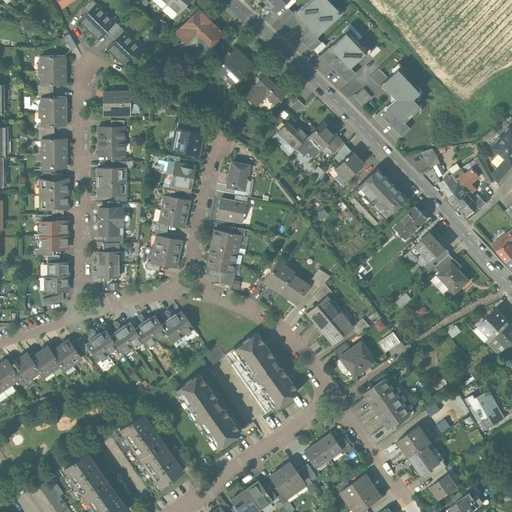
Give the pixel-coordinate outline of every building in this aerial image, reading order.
[(56,0),(61,9),(73,0),(56,0)] [(91,0),(83,8),(88,13),(96,4),(91,0)] [(162,10),(162,11),(171,0),(153,0),(152,1),(162,10)] [(163,11),(173,19),(178,14),(179,14),(185,7),(191,0),(171,0),(162,11),(163,11)] [(273,0),(267,6),(275,15),(290,0),(273,0)] [(310,0),(296,13),(307,25),(330,3),(327,0),(310,0)] [(330,3),(307,25),(311,29),(318,37),(318,36),(332,24),(339,17),(335,12),(337,10),(330,3)] [(105,14),(96,4),(88,13),(79,22),(89,31),(105,14)] [(199,12),(200,13),(201,12),(195,6),(190,11),(186,15),(191,21),(199,12)] [(178,24),(186,15),(190,11),(185,7),(179,14),(178,14),(173,19),(172,20),(178,24)] [(200,13),(199,12),(191,21),(177,35),(184,43),(194,32),(210,47),(222,35),(200,13)] [(105,14),(89,31),(98,40),(107,31),(115,23),(105,14)] [(115,23),(107,31),(111,36),(120,27),(115,23)] [(350,26),(343,33),(344,34),(351,34),(358,42),(362,38),(350,26)] [(120,27),(111,36),(116,40),(123,32),(124,31),(120,27)] [(318,37),(311,29),(300,40),(312,53),(313,51),(321,44),(317,40),(319,37),(318,36),(318,37)] [(133,41),(123,32),(116,40),(107,49),(116,58),(133,41)] [(69,34),(63,38),(71,51),(76,47),(69,34)] [(344,34),(329,49),(338,57),(333,61),(334,62),(337,65),(338,66),(342,62),(349,69),(350,68),(367,52),(358,42),(351,34),(344,34)] [(133,41),(116,58),(126,68),(135,59),(143,51),(133,41)] [(321,44),(313,51),(317,55),(326,47),(322,43),(321,44)] [(377,47),(369,55),(373,60),(381,51),(377,47)] [(338,57),(329,49),(321,56),(330,66),(334,62),(333,61),(338,57)] [(143,50),(143,51),(135,59),(139,63),(148,55),(143,50)] [(225,78),(224,79),(232,88),(253,67),(236,50),(226,61),(223,58),(214,67),(225,78)] [(41,71),(64,71),(64,65),(65,65),(65,56),(40,57),(40,65),(41,65),(41,71)] [(338,66),(337,65),(333,69),(347,84),(356,75),(350,68),(349,69),(342,62),(338,66)] [(388,79),(380,85),(381,86),(389,95),(392,92),(394,95),(394,105),(389,109),(394,114),(403,124),(404,123),(416,112),(417,111),(417,91),(406,79),(407,77),(398,68),(388,79)] [(379,70),(370,78),(379,87),(381,86),(380,85),(388,79),(379,70)] [(64,77),(64,71),(41,71),(41,78),(40,78),(40,85),(40,86),(53,86),(65,86),(65,77),(64,77)] [(277,104),(280,101),(285,96),(280,91),(265,77),(256,86),(257,86),(246,97),(256,107),(268,95),(277,104)] [(280,101),(285,105),(293,95),(284,87),(280,91),(285,96),(280,101)] [(129,92),(103,93),(104,115),(127,115),(126,106),(129,106),(129,92)] [(285,105),(284,106),(295,117),(305,107),(293,95),(285,105)] [(40,98),(40,106),(42,106),(42,112),(65,112),(65,106),(65,97),(53,98),(40,98)] [(65,112),(42,112),(42,119),(41,119),(41,126),(41,127),(53,127),(66,127),(66,118),(65,118),(65,112)] [(394,114),(390,117),(386,113),(381,117),(402,138),(410,130),(404,123),(403,124),(394,114)] [(179,119),(176,129),(190,132),(192,121),(179,119)] [(308,138),(296,150),(305,158),(308,154),(314,160),(337,136),(323,123),(308,138)] [(507,158),(511,163),(511,125),(511,126),(503,136),(502,136),(506,139),(496,149),(502,154),(498,154),(493,159),(492,161),(497,165),(507,158)] [(124,128),(124,127),(110,127),(98,128),(98,135),(98,138),(98,142),(122,141),(122,129),(124,128)] [(296,150),(308,138),(302,132),(300,130),(298,128),(286,142),(292,148),(295,151),(296,150)] [(180,142),(178,151),(197,154),(201,134),(190,132),(176,129),(174,141),(180,142)] [(490,143),(496,149),(506,139),(502,136),(503,136),(499,133),(490,143)] [(41,139),(41,140),(41,147),(42,147),(42,154),(65,153),(65,147),(66,147),(66,139),(53,139),(41,139)] [(122,141),(98,142),(98,145),(98,149),(98,156),(111,156),(124,156),(124,154),(122,154),(122,141)] [(290,158),(295,151),(292,148),(285,154),(290,158)] [(348,158),(352,154),(347,149),(338,158),(341,162),(342,160),(344,162),(346,159),(348,157),(348,158)] [(438,164),(440,163),(433,150),(421,153),(430,169),(433,167),(438,164)] [(65,153),(42,154),(43,160),(41,160),(41,167),(41,168),(54,168),(66,168),(66,159),(65,159),(65,153)] [(356,173),(359,175),(364,170),(361,168),(363,166),(352,154),(348,158),(348,157),(346,159),(344,162),(335,170),(341,176),(336,181),(342,187),(356,173)] [(481,155),(475,159),(488,184),(495,180),(481,155)] [(490,170),(495,180),(511,165),(511,163),(507,158),(497,165),(490,170)] [(226,187),(244,191),(249,166),(231,162),(226,187)] [(188,188),(190,186),(194,169),(192,167),(191,167),(189,165),(185,164),(183,165),(178,164),(176,166),(175,170),(176,172),(174,173),(172,183),(174,185),(188,188)] [(444,174),(438,164),(433,167),(439,177),(444,174)] [(125,195),(125,169),(125,168),(113,168),(97,168),(97,196),(114,196),(125,196),(125,195)] [(473,181),(478,177),(473,168),(467,173),(469,174),(467,175),(461,169),(452,175),(460,185),(467,179),(469,182),(471,180),(473,181)] [(358,188),(387,218),(406,200),(390,184),(387,186),(383,182),(386,179),(377,170),(358,188)] [(452,175),(449,176),(448,175),(443,180),(456,194),(449,200),(454,205),(467,193),(460,185),(452,175)] [(467,179),(460,185),(467,193),(469,196),(476,190),(469,182),(467,179)] [(67,180),(63,180),(50,180),(40,180),(40,194),(67,194),(67,180)] [(174,185),(172,186),(171,190),(175,191),(187,193),(188,188),(174,185)] [(161,195),(164,196),(164,195),(173,197),(175,191),(171,190),(162,188),(161,195)] [(374,230),(387,218),(358,188),(352,193),(357,198),(350,205),(374,230)] [(467,193),(454,205),(460,211),(472,200),(469,196),(467,193)] [(67,194),(40,194),(40,209),(51,209),(63,209),(67,209),(67,194)] [(164,196),(161,209),(186,214),(189,200),(173,197),(164,195),(164,196)] [(235,195),(234,201),(246,203),(247,197),(235,195)] [(216,218),(242,223),(243,215),(245,216),(246,213),(244,213),(246,203),(234,201),(220,198),(216,218)] [(475,203),(477,207),(479,210),(486,203),(481,198),(475,203)] [(472,200),(460,211),(466,218),(477,207),(475,203),(472,200)] [(122,208),(120,209),(107,209),(98,209),(99,236),(105,235),(117,235),(117,227),(122,227),(122,208)] [(415,208),(403,220),(414,231),(426,219),(415,208)] [(161,209),(158,222),(158,223),(168,225),(184,228),(186,214),(161,209)] [(39,236),(66,235),(67,234),(67,222),(66,221),(53,221),(39,222),(39,236)] [(156,221),(154,228),(167,231),(168,225),(158,223),(158,222),(156,221)] [(240,235),(244,236),(245,230),(230,227),(229,232),(240,235)] [(153,235),(156,236),(156,235),(166,237),(167,231),(154,228),(153,235)] [(210,248),(236,253),(240,235),(229,232),(214,230),(210,248)] [(424,255),(430,262),(432,263),(447,249),(439,241),(438,242),(430,233),(403,259),(411,267),(424,255)] [(67,237),(66,235),(39,236),(40,249),(40,250),(42,250),(53,249),(67,249),(68,248),(67,237)] [(156,236),(153,249),(179,254),(181,240),(166,237),(156,235),(156,236)] [(506,236),(507,236),(506,235),(492,246),(497,252),(508,243),(510,242),(506,236)] [(508,243),(497,252),(506,263),(511,258),(511,248),(509,245),(508,243)] [(232,274),(232,273),(236,253),(210,248),(206,269),(222,272),(232,274)] [(179,254),(153,249),(151,262),(150,263),(160,265),(176,268),(179,254)] [(428,274),(433,268),(448,255),(450,253),(447,249),(432,263),(430,262),(423,269),(428,274)] [(98,252),(98,265),(119,265),(119,252),(98,252)] [(433,268),(439,274),(453,260),(448,255),(433,268)] [(453,260),(439,274),(450,286),(448,288),(455,295),(470,281),(459,270),(462,267),(454,259),(453,260)] [(59,263),(48,263),(48,277),(68,276),(68,262),(59,263)] [(150,263),(151,262),(148,262),(146,269),(159,271),(160,265),(150,263)] [(280,293),(293,274),(275,263),(263,282),(280,293)] [(119,265),(98,265),(98,278),(119,278),(119,265)] [(312,280),(322,286),(324,284),(330,277),(319,269),(312,280)] [(232,274),(222,272),(219,284),(232,287),(235,274),(232,273),(232,274)] [(298,302),(296,304),(297,305),(310,286),(293,274),(280,293),(288,299),(290,296),(298,302)] [(68,276),(48,277),(45,277),(45,292),(59,291),(63,291),(68,291),(68,276)] [(322,286),(313,296),(318,302),(326,296),(326,297),(332,292),(324,284),(322,286)] [(399,301),(403,306),(413,299),(409,293),(399,301)] [(61,301),(60,296),(42,301),(43,306),(61,301)] [(319,329),(339,312),(326,297),(326,296),(318,302),(306,313),(319,329)] [(183,314),(193,328),(193,329),(203,322),(200,317),(195,321),(188,311),(183,314)] [(496,311),(488,318),(492,323),(500,315),(496,311)] [(171,319),(183,335),(193,328),(183,314),(181,312),(171,319)] [(333,344),(352,328),(353,328),(352,327),(339,312),(319,329),(333,344)] [(507,322),(500,315),(492,323),(488,318),(479,327),(489,338),(507,322)] [(155,316),(144,323),(156,339),(166,333),(161,326),(162,326),(155,316)] [(352,328),(357,334),(369,326),(362,318),(352,327),(353,328),(352,328)] [(161,326),(166,333),(173,342),(183,335),(171,319),(162,326),(161,326)] [(130,323),(120,330),(131,347),(141,340),(142,340),(135,330),(130,323)] [(144,323),(135,330),(142,340),(141,340),(146,347),(156,339),(144,323)] [(511,344),(511,329),(508,325),(495,338),(506,350),(511,344)] [(120,330),(110,337),(117,347),(121,354),(131,347),(120,330)] [(106,331),(96,338),(107,354),(117,347),(110,337),(106,331)] [(395,331),(380,340),(386,351),(402,342),(395,331)] [(256,333),(234,349),(275,407),(297,391),(288,379),(280,367),(278,367),(273,360),(273,357),(265,346),(256,333)] [(81,338),(76,342),(84,353),(89,350),(86,345),(81,338)] [(96,338),(86,345),(89,350),(102,368),(112,361),(107,354),(96,338)] [(68,340),(59,346),(72,365),(81,359),(68,340)] [(360,342),(340,356),(354,376),(374,362),(360,342)] [(59,346),(51,352),(60,366),(64,371),(72,365),(59,346)] [(47,347),(38,352),(52,371),(60,366),(51,352),(47,347)] [(275,407),(234,349),(234,348),(224,355),(266,414),(275,407)] [(38,352),(30,358),(40,372),(43,377),(52,371),(38,352)] [(26,353),(18,359),(31,378),(40,372),(30,358),(26,353)] [(18,359),(10,365),(19,379),(23,384),(31,378),(18,359)] [(6,360),(0,363),(0,369),(11,384),(19,379),(10,365),(6,360)] [(198,374),(215,398),(215,400),(219,407),(222,407),(239,432),(240,432),(249,426),(208,367),(198,374)] [(0,369),(0,386),(2,390),(11,384),(0,369)] [(215,400),(215,398),(198,374),(176,390),(217,447),(239,432),(222,407),(219,407),(215,400)] [(461,388),(464,394),(488,380),(485,375),(461,388)] [(367,396),(365,398),(373,409),(375,407),(377,411),(399,396),(386,378),(385,378),(385,379),(366,393),(365,392),(364,393),(367,396)] [(463,400),(481,431),(504,418),(489,391),(475,399),(473,395),(463,400)] [(399,396),(377,411),(379,414),(377,415),(385,426),(387,425),(389,428),(390,428),(390,427),(410,414),(411,413),(399,396)] [(435,420),(447,411),(440,400),(427,409),(435,420)] [(141,412),(119,429),(139,458),(162,442),(141,412)] [(398,440),(409,456),(426,445),(430,442),(419,426),(398,440)] [(96,447),(111,436),(110,435),(104,427),(89,438),(95,445),(96,447)] [(119,429),(110,435),(111,436),(151,493),(160,487),(139,458),(119,429)] [(478,431),(471,434),(475,442),(482,438),(478,431)] [(331,433),(317,442),(328,458),(341,449),(342,449),(336,441),(331,433)] [(342,449),(341,449),(344,453),(351,448),(343,436),(336,441),(342,449)] [(162,442),(139,458),(160,487),(183,471),(162,442)] [(317,442),(304,451),(315,467),(328,458),(317,442)] [(106,481),(127,510),(136,504),(96,447),(95,445),(86,452),(106,481)] [(426,445),(409,456),(422,474),(430,469),(439,463),(426,445)] [(86,452),(63,468),(83,497),(106,481),(86,452)] [(442,461),(439,463),(430,469),(434,475),(444,468),(446,466),(442,461)] [(290,462),(280,469),(296,493),(306,486),(302,481),(303,481),(297,473),(290,462)] [(302,469),(309,480),(315,476),(307,464),(301,468),(302,469)] [(444,468),(434,475),(433,475),(437,481),(448,473),(444,468)] [(270,476),(277,487),(283,495),(284,494),(287,499),(296,493),(280,469),(270,476)] [(302,481),(306,486),(311,482),(309,480),(302,469),(297,473),(303,481),(302,481)] [(448,473),(437,481),(430,486),(439,499),(458,486),(448,473)] [(349,485),(342,490),(357,511),(360,511),(366,508),(380,498),(364,475),(349,485)] [(70,511),(47,479),(37,486),(56,511),(70,511)] [(340,492),(342,490),(349,485),(346,480),(336,487),(340,492)] [(106,481),(83,497),(94,511),(124,511),(127,510),(106,481)] [(245,491),(258,510),(272,501),(264,489),(258,481),(250,486),(250,487),(245,491)] [(269,486),(264,489),(272,501),(274,504),(279,500),(272,490),(269,486)] [(272,490),(279,500),(282,505),(288,501),(287,499),(284,494),(283,495),(277,487),(272,490)] [(239,511),(255,511),(258,510),(245,491),(239,495),(238,494),(231,500),(237,509),(239,511)] [(441,505),(445,511),(447,510),(457,502),(464,497),(460,492),(441,505)] [(457,502),(447,510),(448,511),(471,511),(478,508),(477,507),(483,503),(477,495),(472,499),(468,494),(464,497),(457,502)]
